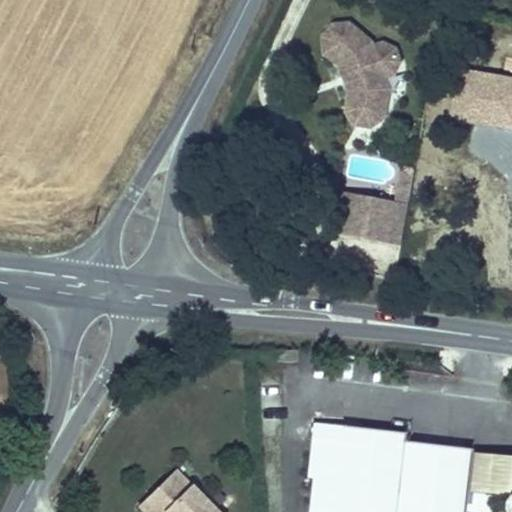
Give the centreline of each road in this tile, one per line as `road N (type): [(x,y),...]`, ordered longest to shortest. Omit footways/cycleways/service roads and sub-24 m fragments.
road 1 (secondary): [(149,292),(511,339)]
road 2 (tertiary): [(181,130),(148,166),(80,283)]
road 3 (tertiary): [(54,441),(113,367),(149,292)]
road 4 (tertiary): [(149,292),(167,238),(181,130)]
road 5 (tertiary): [(80,283),(65,331),(54,441)]
road 6 (tertiary): [(245,0),(181,130)]
